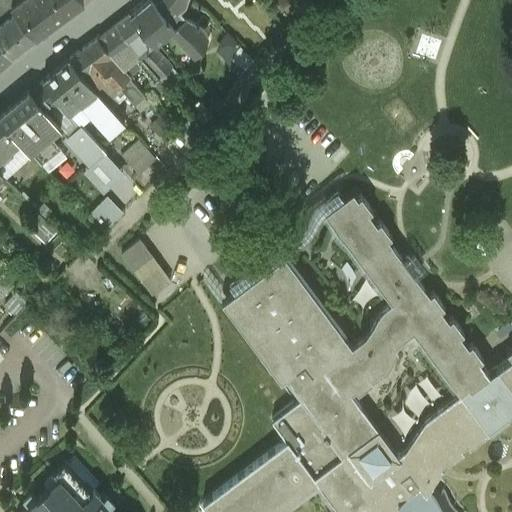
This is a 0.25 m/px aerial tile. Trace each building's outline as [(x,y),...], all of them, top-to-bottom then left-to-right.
[(14,0),(12,0),(0,9),(0,29),(10,42),(34,25),(14,0)] [(14,0),(34,25),(66,1),(65,0),(14,0)] [(162,0),(130,0),(128,2),(153,29),(169,16),(173,12),(171,10),(162,0)] [(162,0),(171,10),(183,1),(182,0),(162,0)] [(153,29),(128,2),(114,12),(137,41),(145,34),(151,29),(152,30),(153,29)] [(206,27),(183,3),(173,12),(169,16),(193,41),(206,27)] [(137,41),(114,12),(96,26),(122,56),(133,45),(137,41)] [(122,56),(96,26),(68,45),(82,61),(84,59),(94,73),(108,64),(113,70),(110,72),(114,76),(118,73),(128,65),(129,64),(122,56)] [(0,50),(10,42),(0,29),(0,50)] [(246,67),(255,55),(223,31),(214,43),(246,67)] [(149,38),(145,34),(137,41),(141,46),(149,38)] [(173,57),(152,36),(149,38),(141,46),(159,64),(167,56),(171,60),(173,57)] [(141,46),(137,41),(133,45),(153,69),(159,64),(141,46)] [(82,61),(68,45),(42,67),(70,101),(71,103),(84,92),(112,124),(126,111),(114,97),(98,79),(82,61)] [(143,81),(128,65),(118,73),(133,90),(143,81)] [(70,101),(42,67),(28,78),(57,113),(70,101)] [(119,93),(105,77),(103,75),(98,79),(114,97),(119,93)] [(28,78),(0,101),(0,106),(13,120),(28,134),(39,147),(70,120),(67,117),(63,120),(57,113),(28,78)] [(13,120),(0,106),(0,151),(9,144),(6,140),(20,128),(13,120)] [(79,113),(65,127),(90,154),(104,140),(79,113)] [(139,128),(120,143),(135,161),(154,146),(139,128)] [(18,178),(1,161),(0,162),(0,176),(10,187),(18,178)] [(10,187),(8,190),(22,204),(33,193),(18,178),(10,187)] [(107,181),(90,197),(106,214),(123,198),(107,181)] [(421,421),(447,456),(448,459),(463,448),(460,445),(466,441),(469,444),(484,433),(510,413),(511,414),(511,345),(506,350),(511,356),(489,372),(479,359),(483,357),(471,341),(468,344),(460,333),(463,331),(452,315),(449,318),(440,307),(444,304),(433,289),(429,292),(388,236),(391,234),(380,218),(376,221),(368,210),(372,208),(361,193),(357,195),(352,189),(324,210),(391,299),(348,331),(371,361),(378,357),(381,361),(397,349),(393,344),(413,329),(461,393),(421,421)] [(27,210),(42,229),(54,219),(39,200),(27,210)] [(146,281),(169,268),(143,223),(121,235),(146,281)] [(371,361),(348,331),(282,242),(221,287),(279,365),(284,361),(300,383),(271,405),(285,424),(201,486),(220,511),(257,511),(317,468),(349,511),(451,511),(426,477),(443,464),(441,461),(447,456),(421,421),(395,440),(349,378),(353,375),(356,379),(370,369),(366,364),(371,361)] [(0,263),(0,284),(10,274),(0,263)] [(97,473),(73,447),(67,453),(63,448),(52,458),(57,464),(48,472),(47,471),(34,482),(35,483),(27,491),(26,490),(15,500),(25,511),(127,511),(123,508),(125,506),(117,498),(114,500),(107,492),(106,493),(98,485),(99,484),(93,477),(97,473)]
